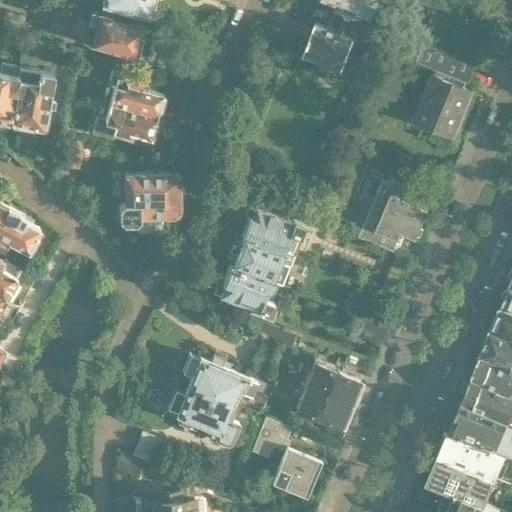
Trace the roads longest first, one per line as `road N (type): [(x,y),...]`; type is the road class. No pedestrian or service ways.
road 1 (residential): [(511,97),(337,511)]
road 2 (residential): [(381,511),(511,199)]
road 3 (residential): [(256,0),(201,134),(198,196),(184,248),(146,309)]
road 4 (residential): [(146,309),(110,399),(105,511)]
road 5 (residential): [(146,309),(72,225),(0,168)]
